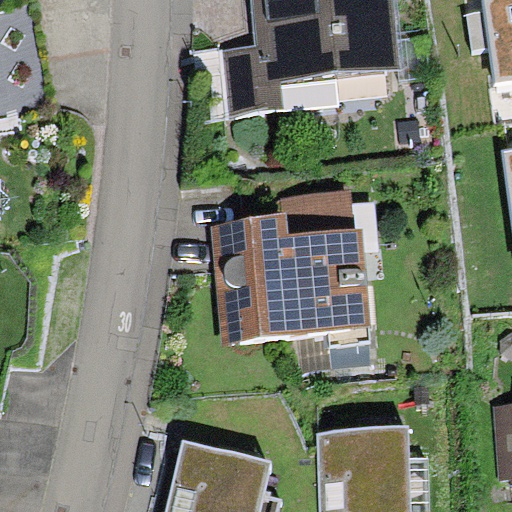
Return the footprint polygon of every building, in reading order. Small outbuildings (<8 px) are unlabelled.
[(215,63),(219,125),(264,122),(263,104),(396,95),(389,0),(246,0),(251,61),(215,63)] [(511,0),(484,0),(511,191),(511,0)] [(0,117),(54,107),(34,8),(0,14),(0,117)] [(293,201),(248,202),(249,227),(293,225),(293,201)] [(204,240),(213,364),(360,354),(353,253),(283,258),(281,234),(204,240)] [(405,511),(406,438),(310,438),(309,511),(405,511)] [(261,511),(268,487),(173,462),(159,511),(261,511)]
